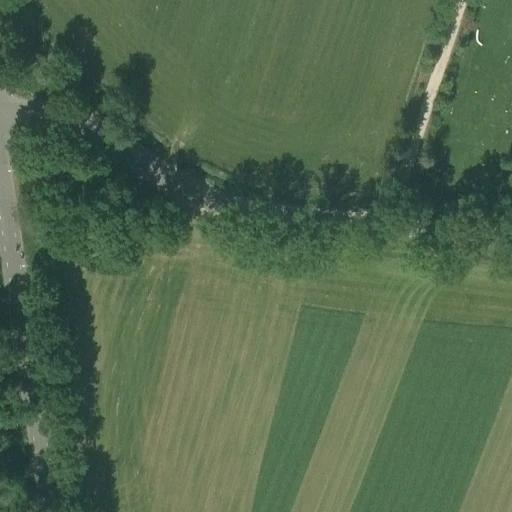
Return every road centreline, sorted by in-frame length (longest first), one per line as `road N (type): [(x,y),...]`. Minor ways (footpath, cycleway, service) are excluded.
road 1 (unclassified): [(511,240),(272,216),(187,193),(77,116),(0,123)]
road 2 (tertiary): [(50,511),(0,193)]
road 3 (unknown): [(385,227),(453,0)]
